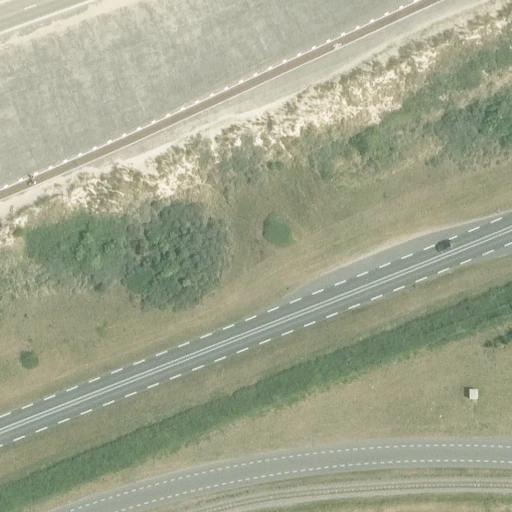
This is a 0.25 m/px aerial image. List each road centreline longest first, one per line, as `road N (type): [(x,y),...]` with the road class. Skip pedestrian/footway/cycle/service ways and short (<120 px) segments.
road 1 (primary): [(0,430),(511,223)]
road 2 (tertiary): [(96,511),(307,463),(511,456)]
